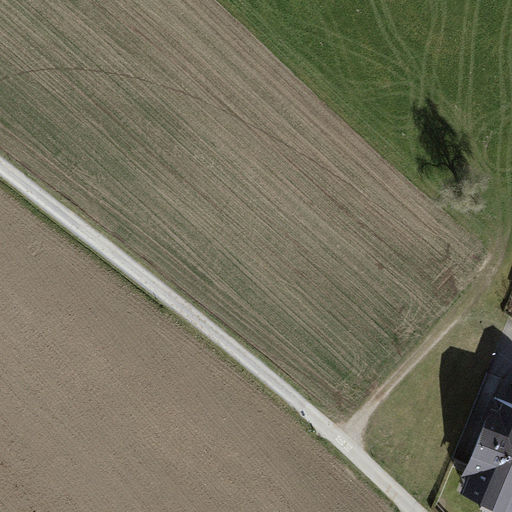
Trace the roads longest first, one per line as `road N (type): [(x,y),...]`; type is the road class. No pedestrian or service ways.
road 1 (track): [(0,167),(339,437),(416,511)]
road 2 (track): [(339,437),(463,305),(495,255)]
